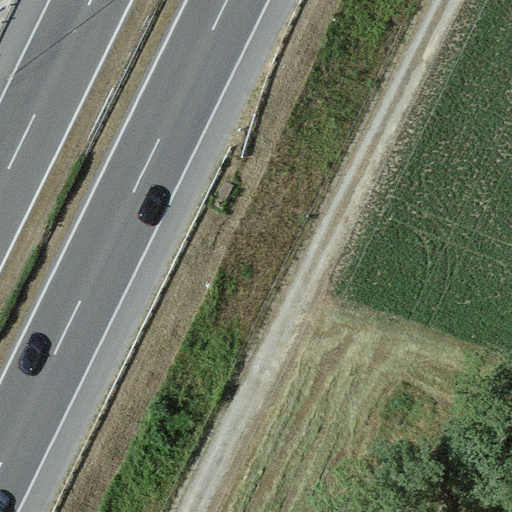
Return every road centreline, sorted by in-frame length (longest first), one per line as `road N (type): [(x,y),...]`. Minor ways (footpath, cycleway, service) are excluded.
road 1 (track): [(193,511),(445,0)]
road 2 (motorway): [(0,469),(230,0)]
road 3 (motorway): [(92,0),(0,189)]
